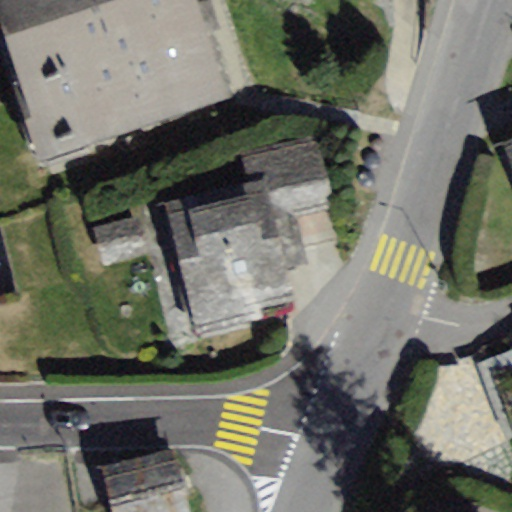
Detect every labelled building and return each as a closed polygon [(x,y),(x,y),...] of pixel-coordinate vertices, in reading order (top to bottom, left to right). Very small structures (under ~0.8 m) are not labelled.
[(212,105),(178,0),(0,0),(0,83),(26,164),(212,105)] [(511,142),(488,153),(511,210),(511,142)] [(243,195),(151,217),(191,351),(292,327),(279,280),(303,274),(293,238),(333,225),(309,146),(233,162),(243,195)] [(0,156),(0,237),(23,231),(0,156)] [(23,231),(0,237),(0,259),(10,302),(0,305),(0,392),(114,391),(63,220),(23,231)] [(83,238),(94,277),(142,263),(130,225),(83,238)] [(511,365),(493,373),(511,422),(511,365)] [(175,511),(163,457),(87,472),(95,511),(175,511)]
